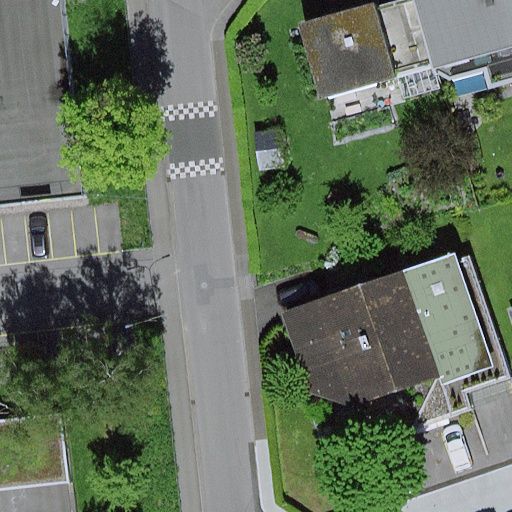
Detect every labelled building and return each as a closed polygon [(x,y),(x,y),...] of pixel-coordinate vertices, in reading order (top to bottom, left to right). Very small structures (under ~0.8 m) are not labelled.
[(428,61),(410,0),(408,0),(376,8),(375,4),(299,23),(318,99),(396,80),(393,69),(428,61)] [(511,0),(410,0),(428,61),(430,71),(448,81),(483,70),(489,89),(511,82),(511,0)] [(279,131),(256,133),(260,171),(283,169),(279,131)] [(467,251),(278,311),(324,455),(471,409),(466,392),(508,379),(467,251)] [(0,490),(71,482),(62,415),(0,422),(0,490)]
